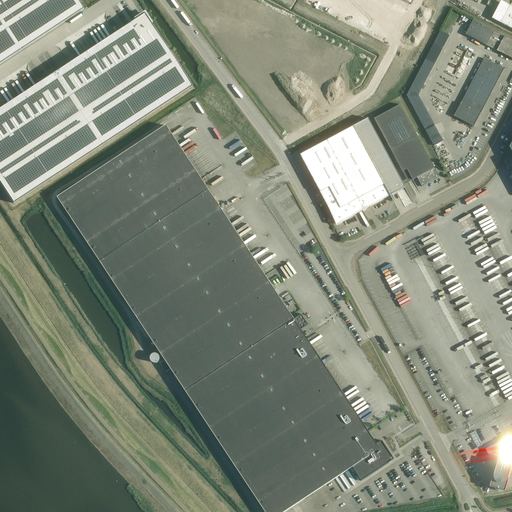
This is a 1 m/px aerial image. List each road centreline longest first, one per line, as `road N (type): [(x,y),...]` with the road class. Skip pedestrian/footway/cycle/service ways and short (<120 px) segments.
road 1 (unknown): [(247,188),(200,121),(184,114),(59,192),(68,221),(154,357)]
road 2 (unclassified): [(339,258),(285,157),(167,0)]
road 3 (unknown): [(247,188),(392,411)]
road 4 (unclassified): [(339,258),(471,184),(511,122)]
road 5 (unclassified): [(445,452),(339,258)]
road 6 (unknown): [(260,511),(168,376)]
road 7 (unknown): [(0,74),(108,4)]
